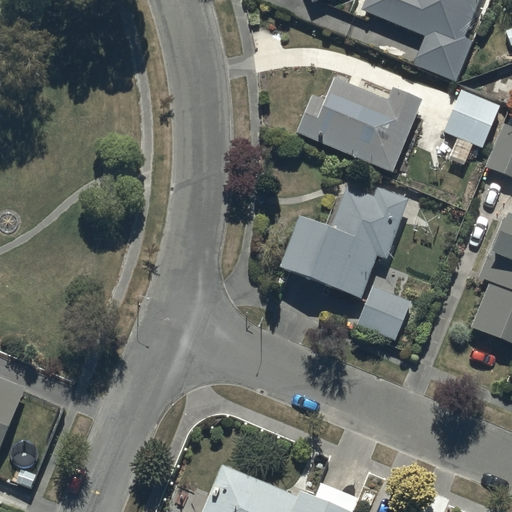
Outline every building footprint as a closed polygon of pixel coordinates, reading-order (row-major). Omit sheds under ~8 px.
[(477,0),(364,0),(361,9),(425,36),(413,64),(456,82),(474,41),(463,37),(477,0)] [(420,101),(390,88),(384,101),(331,79),(322,102),(309,97),(294,134),(390,173),(420,101)] [(501,105),(461,89),(444,132),(483,148),(501,105)] [(511,127),(500,123),(483,169),(511,180),(511,127)] [(372,197),(345,187),(328,230),(297,218),(277,269),(360,301),(376,257),(383,260),(406,200),(375,188),(372,197)] [(489,283),(470,327),(511,344),(511,216),(505,214),(478,278),(489,283)] [(411,302),(371,286),(354,325),(394,342),(411,302)] [(0,445),(24,387),(0,377),(0,445)] [(298,497),(221,466),(202,511),(352,511),(358,499),(320,484),(315,497),(300,491),(298,497)]
